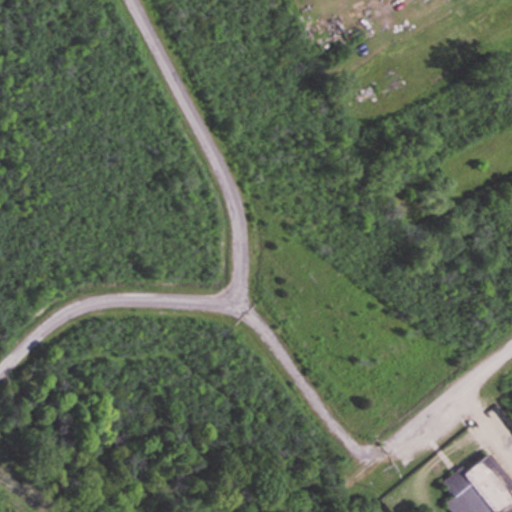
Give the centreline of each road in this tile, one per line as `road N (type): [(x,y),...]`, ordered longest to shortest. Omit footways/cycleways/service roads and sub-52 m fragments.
road 1 (residential): [(511,347),(371,462),(238,305),(90,303),(0,376)]
road 2 (residential): [(132,0),(229,186),(239,221),(238,305)]
